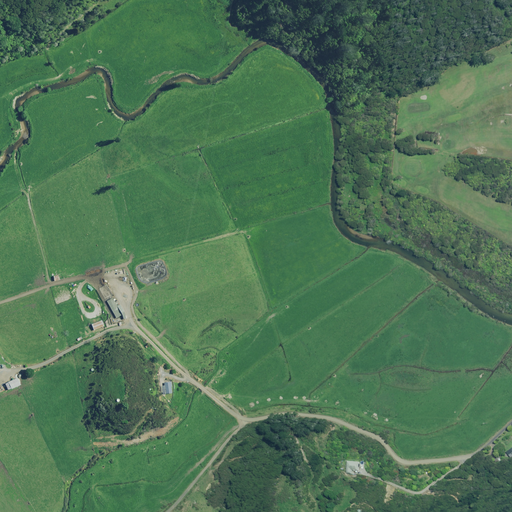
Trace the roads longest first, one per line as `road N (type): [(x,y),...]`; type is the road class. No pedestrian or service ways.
road 1 (residential): [(511,423),(469,456),(399,460),(382,441),(335,420),(235,415),(131,323)]
road 2 (track): [(131,323),(35,366),(0,369)]
